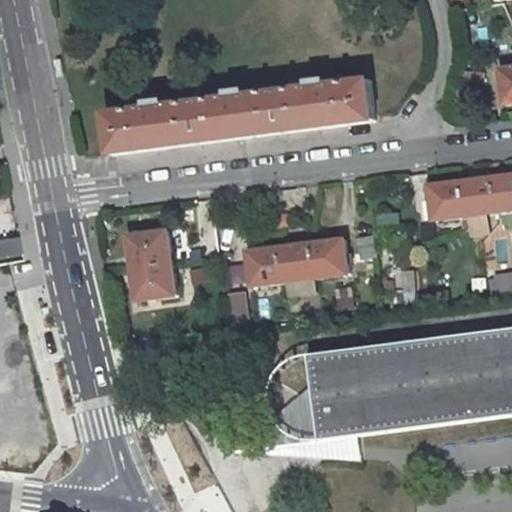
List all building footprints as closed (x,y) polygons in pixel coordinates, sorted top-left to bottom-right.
[(511,68),(503,70),(502,71),(506,105),(508,106),(511,105),(511,68)] [(486,86),(485,72),(460,73),(461,87),(486,86)] [(149,109),(106,114),(111,157),(378,123),(373,80),(329,86),(328,82),(312,84),(312,88),(248,96),(247,92),(230,94),(231,98),(166,107),(166,102),(149,104),(149,109)] [(511,175),(432,186),(431,188),(436,221),(437,222),(471,217),(489,215),(511,211),(511,175)] [(492,233),(489,215),(471,217),(474,236),(492,233)] [(129,237),(138,301),(139,302),(173,298),(174,296),(165,233),(164,231),(131,236),(129,237)] [(0,256),(22,252),(19,236),(0,239),(0,256)] [(375,236),(359,239),(362,260),(378,258),(375,236)] [(251,252),(250,254),(254,287),(255,288),(351,276),(352,274),(348,241),(346,240),(251,252)] [(192,271),(194,285),(217,281),(215,267),(192,271)] [(415,272),(403,273),(405,293),(417,293),(415,272)] [(511,272),(503,273),(504,286),(511,285),(511,272)] [(248,292),(230,294),(235,329),(252,327),(248,292)] [(511,330),(311,356),(323,442),(511,417),(511,330)]
